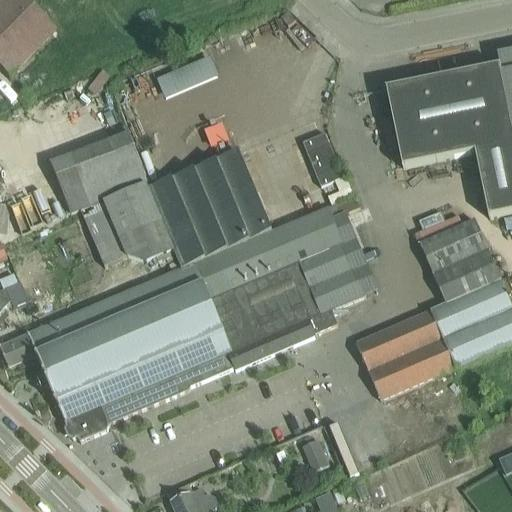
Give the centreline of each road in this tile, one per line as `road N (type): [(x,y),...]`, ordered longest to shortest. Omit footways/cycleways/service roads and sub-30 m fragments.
road 1 (unclassified): [(511,13),(388,38),(345,28),(315,0)]
road 2 (unknown): [(345,28),(223,93)]
